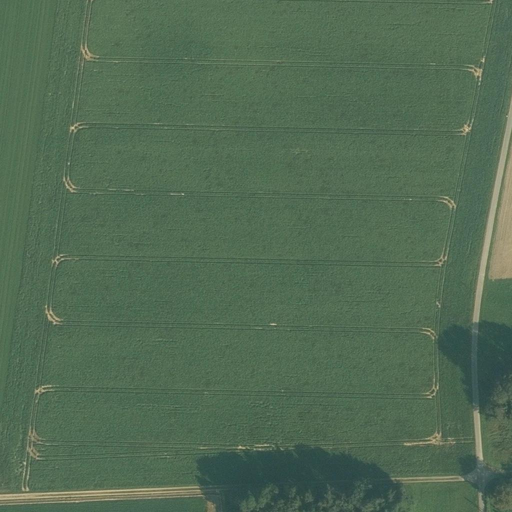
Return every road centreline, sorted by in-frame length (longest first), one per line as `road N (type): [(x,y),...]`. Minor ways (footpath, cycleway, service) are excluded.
road 1 (track): [(479,478),(0,496)]
road 2 (unclassified): [(511,113),(477,294),(479,478)]
